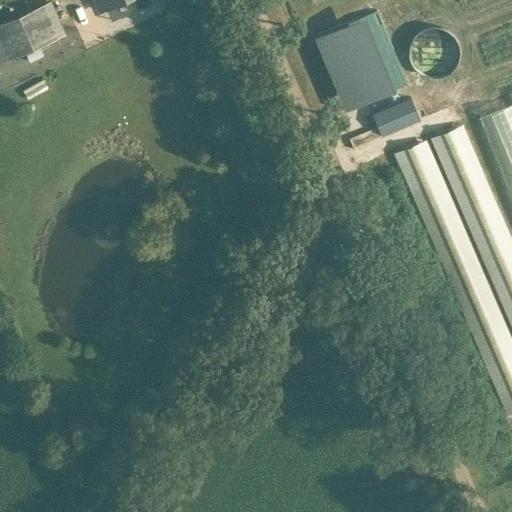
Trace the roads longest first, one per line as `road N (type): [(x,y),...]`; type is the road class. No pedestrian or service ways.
road 1 (track): [(248,0),(469,511)]
road 2 (track): [(131,511),(326,181)]
